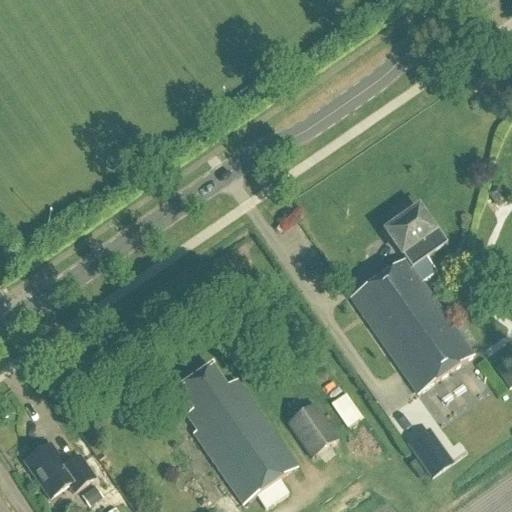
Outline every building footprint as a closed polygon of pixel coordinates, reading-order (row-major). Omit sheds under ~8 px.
[(426,263),(446,249),(436,234),(432,237),(417,215),(413,218),(410,217),(405,221),(404,224),(398,229),(394,228),(389,232),(388,235),(385,237),(405,266),(350,304),(417,400),(473,360),(421,286),(436,276),(426,263)] [(178,395),(192,416),(185,421),(196,436),(192,439),(242,511),(297,473),(236,385),(225,393),(211,372),(178,395)] [(289,432),(313,467),(340,448),(316,414),(289,432)] [(428,436),(408,451),(431,484),(451,470),(428,436)] [(26,463),(26,466),(23,468),(49,505),(68,492),(72,498),(94,484),(78,462),(64,471),(50,450),(35,460),(33,458),(26,463)]
